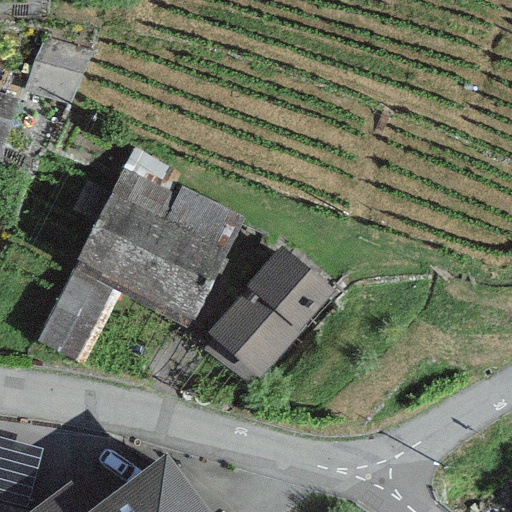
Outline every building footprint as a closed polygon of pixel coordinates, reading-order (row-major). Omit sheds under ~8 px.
[(0,156),(18,107),(0,100),(0,156)] [(164,228),(110,202),(72,278),(191,333),(243,223),(182,192),(164,228)] [(335,301),(282,255),(205,343),(258,389),(335,301)] [(0,494),(34,507),(54,451),(0,432),(0,494)] [(80,511),(66,491),(37,511),(199,511),(166,466),(102,511),(80,511)]
